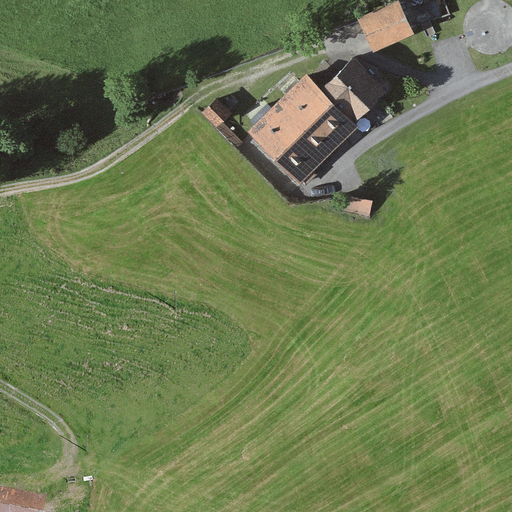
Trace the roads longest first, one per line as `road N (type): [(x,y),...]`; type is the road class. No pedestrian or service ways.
road 1 (track): [(0,191),(87,175),(207,91),(323,46),(344,43),(423,78),(440,100)]
road 2 (track): [(0,479),(47,477),(67,463),(67,435),(41,406),(0,381)]
